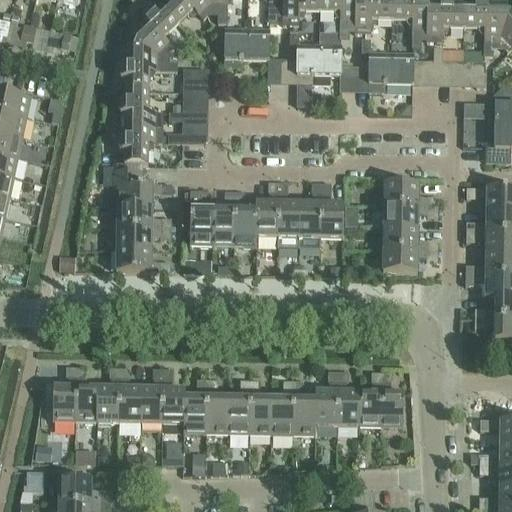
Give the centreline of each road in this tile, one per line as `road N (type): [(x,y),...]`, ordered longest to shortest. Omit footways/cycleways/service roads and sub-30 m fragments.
road 1 (residential): [(454,169),(354,166),(338,181),(219,178),(220,123),(454,126)]
road 2 (residential): [(0,314),(400,319),(424,332)]
road 3 (residential): [(125,511),(125,480),(190,490),(436,478)]
road 4 (residential): [(454,179),(453,299),(424,332)]
